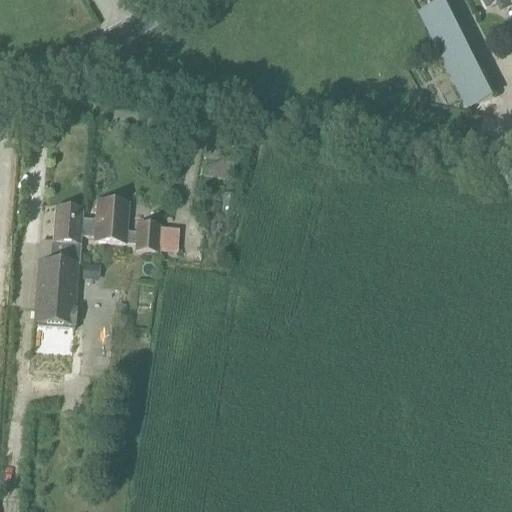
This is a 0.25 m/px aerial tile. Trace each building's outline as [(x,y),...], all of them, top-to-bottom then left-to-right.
[(439,55),(470,117),(497,104),(468,40),(448,0),(444,0),(418,14),(439,55)] [(511,0),(483,0),(487,8),(499,3),(503,11),(511,7),(511,0)] [(484,144),(454,137),(449,156),(480,162),(484,144)] [(232,220),(236,197),(224,195),(220,218),(232,220)] [(86,225),(85,240),(94,241),(94,245),(126,248),(126,247),(136,248),(136,254),(157,256),(159,230),(137,228),(137,236),(127,236),(129,207),(97,205),(95,225),(86,225)] [(85,240),(86,225),(82,225),(83,213),(55,211),(53,245),(51,245),(49,264),(38,263),(29,373),(71,376),(71,375),(81,375),(84,331),(74,330),(79,267),(81,248),(80,248),(81,240),(85,240)] [(171,287),(137,285),(135,322),(169,324),(171,287)]
